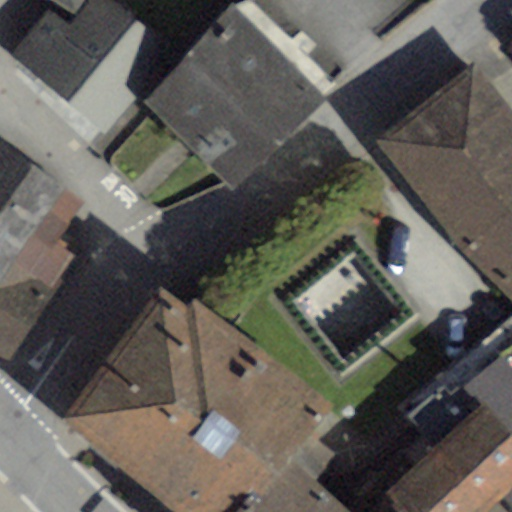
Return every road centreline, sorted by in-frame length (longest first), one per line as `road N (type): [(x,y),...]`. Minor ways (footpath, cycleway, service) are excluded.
road 1 (tertiary): [(142,252),(239,196),(480,0)]
road 2 (residential): [(0,74),(92,178),(142,252)]
road 3 (tertiary): [(0,419),(111,277),(142,252)]
